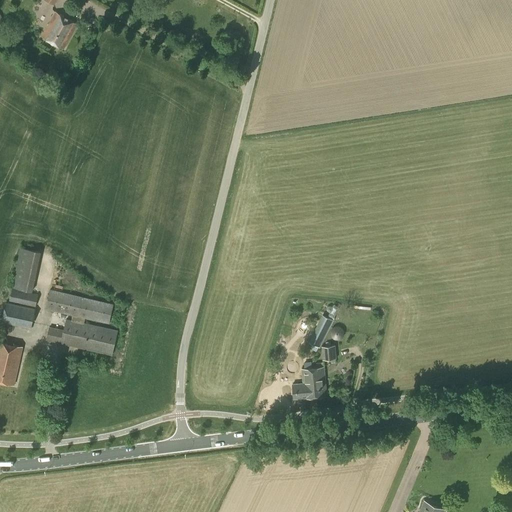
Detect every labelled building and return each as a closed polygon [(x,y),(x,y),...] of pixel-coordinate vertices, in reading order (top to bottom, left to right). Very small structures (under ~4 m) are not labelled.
[(63,48),(77,24),(55,11),(41,36),(63,48)] [(32,291),(41,251),(20,247),(12,287),(32,291)] [(36,307),(38,294),(12,288),(9,301),(36,307)] [(108,321),(112,303),(50,289),(46,308),(73,314),(72,320),(66,319),(64,330),(50,326),(47,339),(112,353),(117,330),(83,322),(85,316),(108,321)] [(31,328),(35,308),(6,302),(1,322),(31,328)] [(325,314),(332,318),(336,309),(329,306),(325,314)] [(320,347),(334,320),(322,314),(309,342),(320,347)] [(331,332),(331,333),(331,334),(331,335),(332,336),(332,337),(333,337),(333,338),(334,338),(335,338),(336,339),(337,339),(338,339),(338,338),(339,338),(340,338),(341,337),(342,336),(342,335),(343,335),(343,334),(343,333),(343,332),(343,331),(343,330),(342,329),(342,328),(341,328),(341,327),(340,327),(339,327),(339,326),(338,326),(337,326),(336,326),(335,326),(335,327),(334,327),(333,327),(333,328),(332,328),(332,329),(331,329),(331,330),(331,331),(331,332)] [(0,380),(14,384),(22,346),(0,341),(0,380)] [(322,359),(336,358),(335,345),(321,346),(322,359)] [(313,387),(314,397),(326,396),(324,367),(312,368),(313,380),(313,385),(313,387)] [(304,400),(303,398),(314,397),(313,387),(313,385),(313,380),(312,368),(301,369),(303,383),(292,384),(294,399),(295,398),(296,400),(304,400)] [(443,511),(445,510),(424,501),(419,511),(443,511)]
